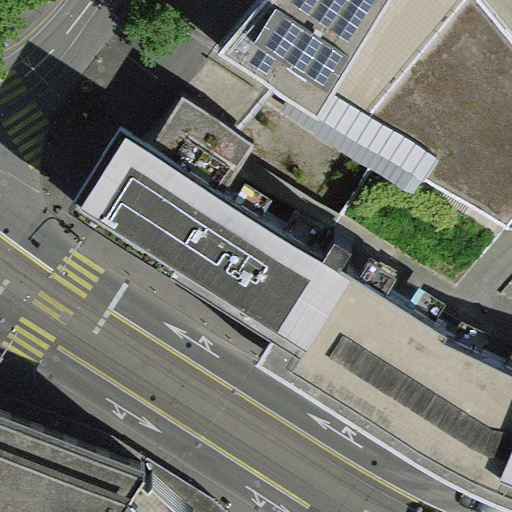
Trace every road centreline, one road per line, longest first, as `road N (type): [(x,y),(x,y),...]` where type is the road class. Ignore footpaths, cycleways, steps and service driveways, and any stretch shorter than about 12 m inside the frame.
road 1 (secondary): [(481,511),(414,480),(80,271),(0,210)]
road 2 (secondary): [(0,327),(286,511)]
road 3 (residential): [(94,0),(0,134)]
